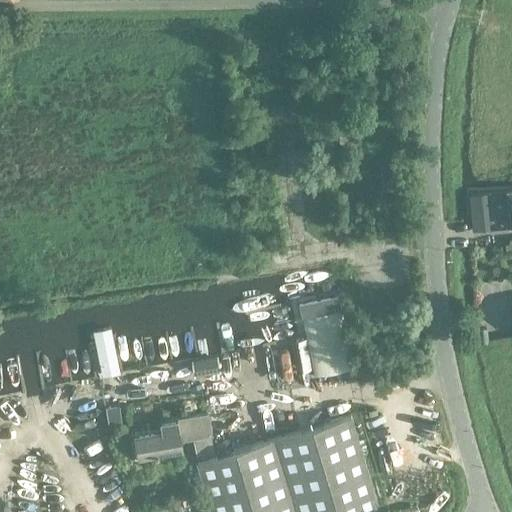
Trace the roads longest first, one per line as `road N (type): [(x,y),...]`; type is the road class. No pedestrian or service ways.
road 1 (tertiary): [(485,511),(446,377),(434,239),(432,108),(445,6)]
road 2 (unclassified): [(445,6),(0,5)]
road 3 (track): [(34,398),(87,511)]
